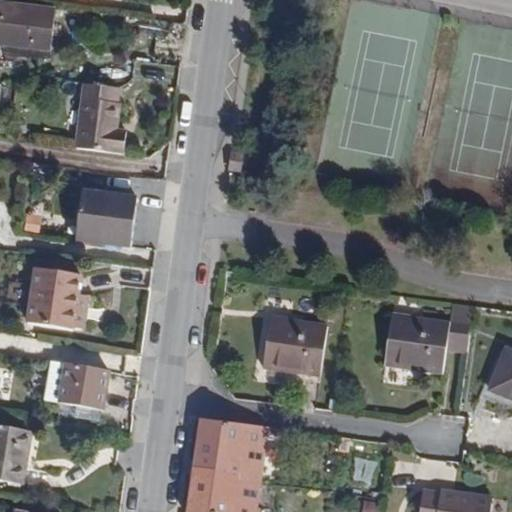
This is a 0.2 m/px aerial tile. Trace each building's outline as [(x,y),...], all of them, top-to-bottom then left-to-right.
[(0,45),(52,52),(57,13),(0,5),(0,45)] [(124,156),(126,133),(117,132),(120,107),(115,106),(118,91),(83,86),(75,151),(124,156)] [(243,173),(245,154),(232,152),(229,172),(243,173)] [(132,248),(138,200),(82,194),(77,241),(132,248)] [(80,297),(82,277),(36,269),(28,325),(74,333),(74,330),(80,297)] [(86,332),(91,298),(80,297),(74,330),(86,332)] [(466,354),(473,308),(453,305),(450,324),(393,316),(385,367),(442,376),(446,351),(466,354)] [(321,378),(328,327),(271,319),(264,370),(321,378)] [(511,399),(511,353),(507,351),(491,391),(511,399)] [(103,413),(110,373),(67,366),(59,405),(103,413)] [(103,413),(59,405),(58,414),(75,417),(74,419),(101,424),(103,413)] [(264,470),(270,429),(201,420),(195,459),(199,460),(198,468),(238,472),(237,482),(258,485),(260,469),(264,470)] [(0,481),(23,486),(33,433),(0,427),(0,481)] [(258,511),(262,485),(258,485),(237,482),(238,472),(198,468),(197,478),(193,477),(187,511),(258,511)] [(492,511),(494,498),(442,491),(442,494),(424,492),(421,511),(492,511)] [(378,511),(380,502),(362,501),(361,511),(378,511)]
